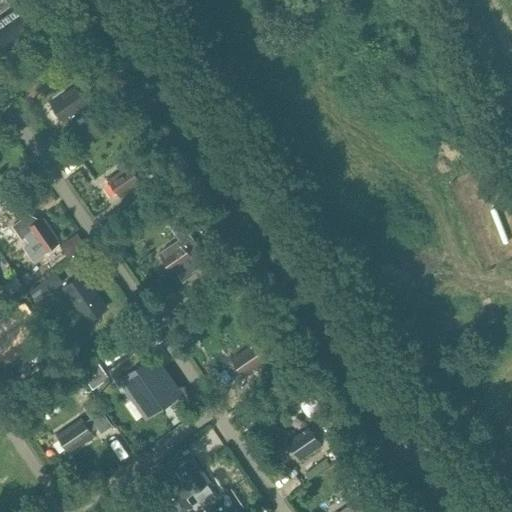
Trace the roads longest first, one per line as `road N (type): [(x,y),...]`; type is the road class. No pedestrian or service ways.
road 1 (residential): [(443,511),(89,0)]
road 2 (residential): [(214,410),(0,94)]
road 3 (residential): [(74,511),(214,410)]
road 4 (residential): [(284,511),(214,410)]
